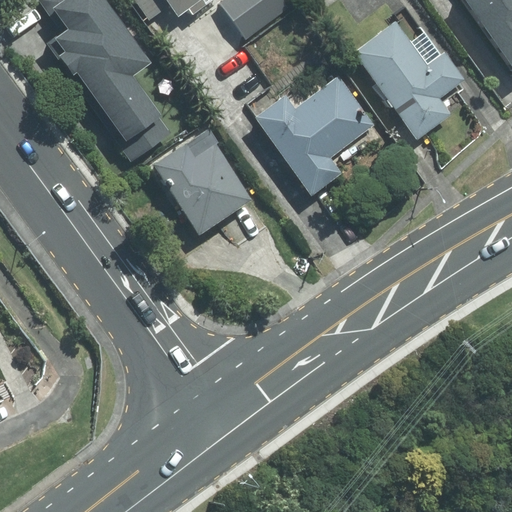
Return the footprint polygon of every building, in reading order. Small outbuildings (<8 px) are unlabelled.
[(145,64),(98,0),(38,0),(62,32),(42,46),(130,166),(171,136),(128,76),(145,64)] [(127,0),(148,27),(165,15),(173,27),(210,0),(127,0)] [(286,14),(277,0),(219,0),(217,2),(244,42),(286,14)] [(511,0),(463,0),(511,66),(511,0)] [(454,67),(440,58),(423,70),(393,25),(350,53),(413,148),(453,122),(437,99),(464,81),(454,67)] [(364,124),(334,83),(292,113),(283,100),(252,122),(309,200),(336,180),(319,157),(364,124)] [(253,200),(206,129),(149,167),(196,237),(253,200)]
